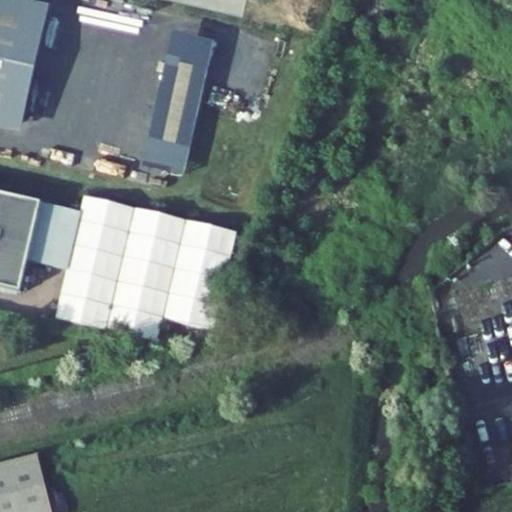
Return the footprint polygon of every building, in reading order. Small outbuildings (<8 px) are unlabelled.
[(48,22),(0,10),(0,114),(25,120),(48,22)] [(212,44),(175,36),(145,168),(182,177),(212,44)] [(44,208),(0,198),(0,292),(25,298),(32,267),(44,208)] [(215,335),(237,234),(82,200),(56,324),(158,346),(163,324),(215,335)] [(44,208),(32,267),(52,272),(65,212),(44,208)] [(0,470),(0,511),(57,511),(46,460),(0,470)]
